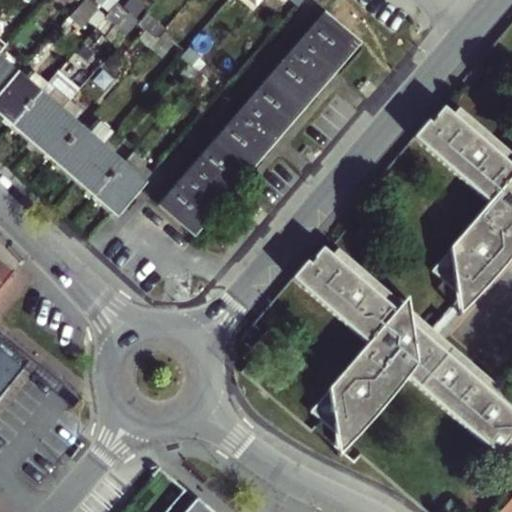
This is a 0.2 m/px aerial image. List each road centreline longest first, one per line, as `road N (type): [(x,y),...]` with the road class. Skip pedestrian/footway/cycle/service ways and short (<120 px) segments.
road 1 (residential): [(195,349),(467,27)]
road 2 (residential): [(195,403),(277,470),(361,511)]
road 3 (residential): [(0,208),(133,339)]
road 4 (residential): [(54,511),(137,416)]
